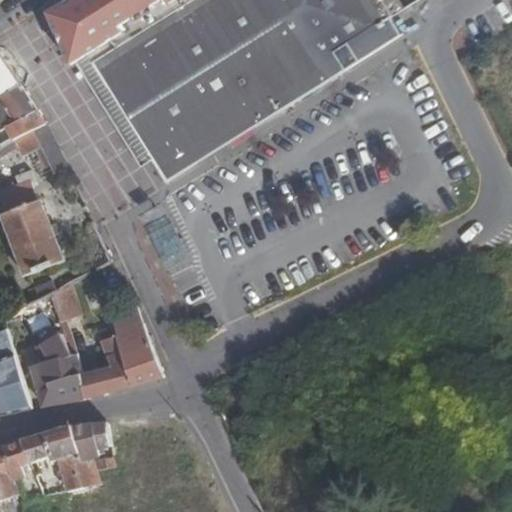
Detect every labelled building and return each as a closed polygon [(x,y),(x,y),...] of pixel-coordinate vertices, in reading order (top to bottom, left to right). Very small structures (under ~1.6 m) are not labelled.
[(85,0),(54,20),(77,70),(81,68),(93,60),(67,18),(96,0),(85,0)] [(172,188),(177,185),(173,178),(284,108),(289,115),(409,40),(398,23),(410,15),(401,0),(96,0),(67,18),(93,60),(157,164),(162,171),(172,188)] [(0,92),(5,101),(25,89),(16,76),(0,51),(0,92)] [(81,68),(146,171),(157,164),(93,60),(81,68)] [(41,114),(25,89),(5,101),(21,124),(41,114)] [(173,178),(177,185),(289,115),(284,108),(173,178)] [(50,128),(41,114),(21,124),(12,129),(20,143),(35,135),(50,128)] [(71,172),(50,128),(35,135),(56,178),(71,172)] [(20,143),(12,129),(0,136),(7,150),(20,143)] [(7,218),(28,279),(66,266),(68,265),(47,204),(43,205),(36,183),(2,197),(9,217),(7,218)] [(147,221),(168,266),(189,257),(168,211),(147,221)] [(67,293),(74,289),(66,266),(28,279),(37,308),(53,300),(67,293)] [(47,312),(30,319),(36,333),(53,326),(47,312)] [(142,312),(137,314),(111,322),(115,332),(144,320),(142,312)] [(168,383),(144,320),(115,332),(119,342),(139,391),(168,383)] [(0,420),(36,414),(10,335),(0,339),(0,356),(3,367),(0,367),(0,420)] [(48,413),(93,404),(87,382),(81,361),(75,363),(62,341),(45,350),(49,359),(42,361),(53,394),(44,397),(48,413)] [(93,404),(139,391),(119,342),(105,346),(115,373),(87,382),(93,404)] [(165,465),(203,457),(182,424),(152,425),(155,434),(150,437),(165,465)] [(116,452),(113,426),(75,431),(87,493),(94,492),(105,490),(101,475),(109,473),(106,461),(96,463),(95,453),(116,452)] [(138,438),(138,426),(113,426),(116,452),(135,450),(134,439),(138,438)] [(87,493),(75,431),(29,445),(38,470),(33,472),(41,480),(63,463),(72,496),(87,493)] [(38,470),(29,445),(11,451),(0,457),(0,493),(5,508),(10,506),(24,499),(20,484),(29,482),(27,474),(33,472),(38,470)] [(180,494),(216,484),(203,457),(165,465),(171,478),(180,494)] [(136,511),(138,511),(180,494),(171,478),(130,493),(132,501),(136,511)]
